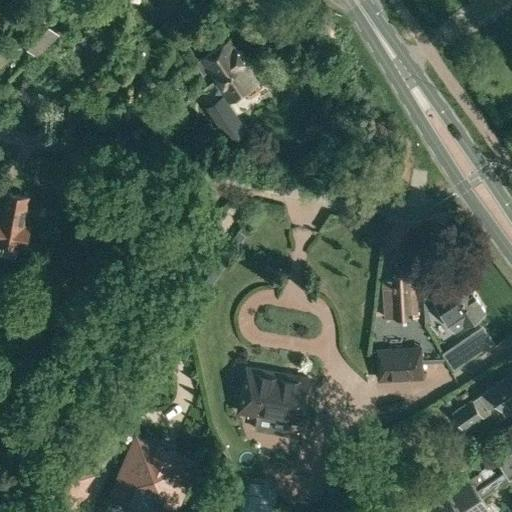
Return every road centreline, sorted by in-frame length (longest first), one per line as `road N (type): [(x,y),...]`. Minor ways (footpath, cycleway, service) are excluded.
road 1 (unclassified): [(430,208),(415,213),(0,135)]
road 2 (primary): [(374,28),(427,133),(511,255)]
road 3 (primary): [(511,212),(374,28)]
